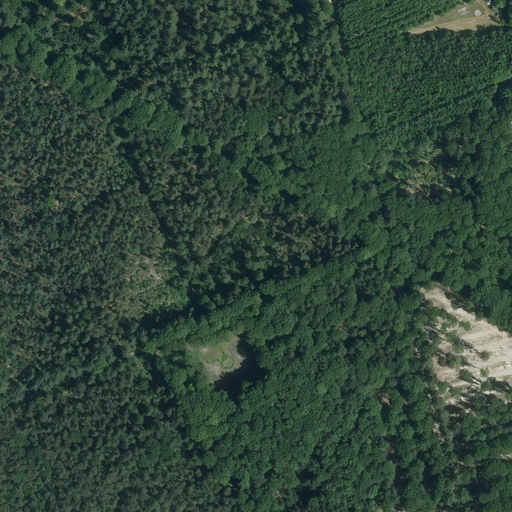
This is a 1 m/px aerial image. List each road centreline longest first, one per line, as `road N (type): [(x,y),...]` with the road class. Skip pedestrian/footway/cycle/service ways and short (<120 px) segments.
road 1 (unclassified): [(0,39),(393,245)]
road 2 (track): [(386,242),(330,0)]
road 3 (unknown): [(5,379),(190,300)]
road 4 (track): [(4,377),(26,459),(88,511)]
road 5 (unclassified): [(393,245),(511,308)]
road 6 (unclassified): [(393,245),(472,212),(511,206)]
